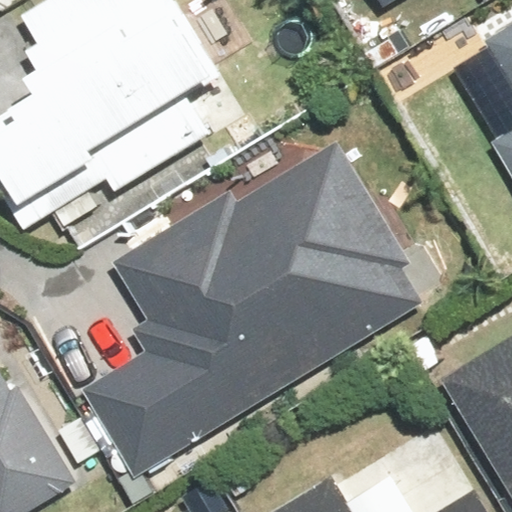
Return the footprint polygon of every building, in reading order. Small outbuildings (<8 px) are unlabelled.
[(0,0),(0,15),(25,0),(0,0)] [(80,228),(231,138),(209,102),(254,74),(216,11),(206,17),(195,0),(72,0),(44,17),(61,45),(43,55),(65,91),(0,129),(0,158),(43,230),(72,213),(80,228)] [(511,40),(481,60),(511,109),(511,142),(511,143),(511,144),(511,40)] [(153,476),(445,305),(421,264),(429,258),(360,142),(257,202),(251,193),(131,263),(163,320),(147,328),(164,358),(104,394),(153,476)] [(0,507),(2,511),(39,511),(94,481),(42,387),(33,393),(0,333),(0,507)] [(511,347),(464,378),(511,456),(511,347)] [(329,477),(270,511),(482,511),(471,493),(439,511),(406,511),(391,487),(349,511),(329,477)]
